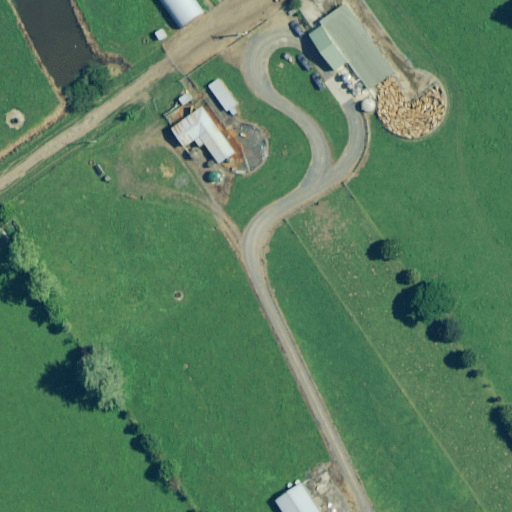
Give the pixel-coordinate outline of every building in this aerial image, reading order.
[(205,14),(195,0),(163,0),(184,29),(205,14)] [(397,74),(349,6),(325,23),(327,26),(313,36),(338,71),(351,62),(372,91),(397,74)] [(240,105),(222,80),(211,87),(229,112),(240,105)] [(376,101),(365,101),(365,111),(375,112),(376,101)] [(237,153),(205,108),(175,130),(187,147),(197,140),(202,147),(207,144),(222,164),(237,153)] [(322,511),(305,485),(279,502),(285,511),(322,511)]
